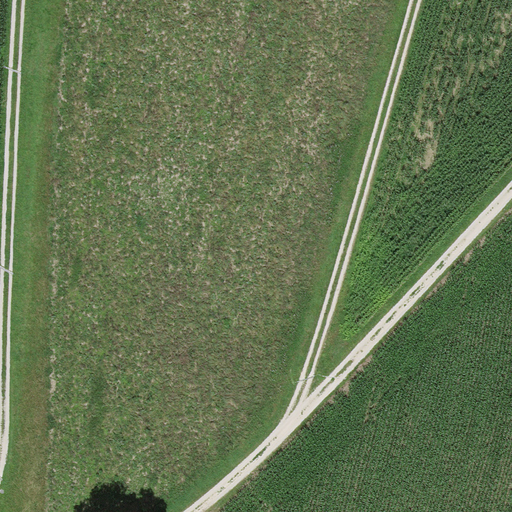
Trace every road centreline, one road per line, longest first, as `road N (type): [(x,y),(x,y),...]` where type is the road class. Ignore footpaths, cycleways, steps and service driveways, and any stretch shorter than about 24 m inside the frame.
road 1 (track): [(193,511),(390,332),(511,198)]
road 2 (track): [(287,425),(414,0)]
road 3 (track): [(17,0),(0,394)]
